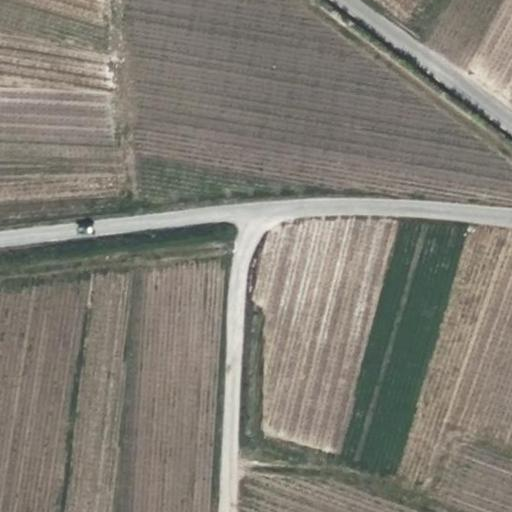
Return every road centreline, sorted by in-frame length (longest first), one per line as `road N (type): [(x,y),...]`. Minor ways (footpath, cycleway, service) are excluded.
road 1 (unclassified): [(0,240),(344,203),(511,213)]
road 2 (track): [(229,511),(243,250),(254,224),(274,208)]
road 3 (unclassified): [(511,133),(336,0)]
